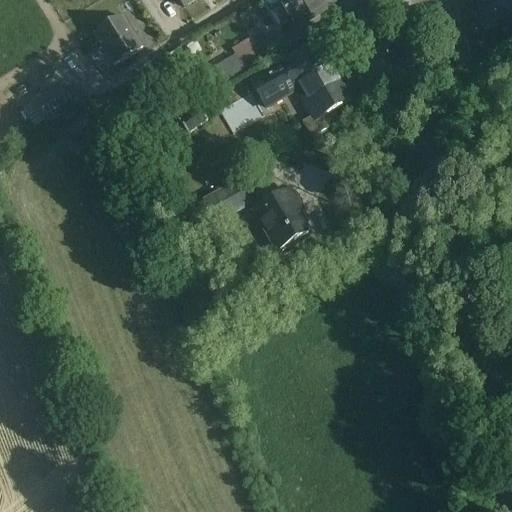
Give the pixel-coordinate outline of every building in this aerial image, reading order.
[(173,0),(181,11),(198,0),(173,0)] [(343,0),(276,0),(273,2),(293,35),(345,2),(343,0)] [(481,0),(486,24),(511,17),(511,4),(511,0),(481,0)] [(124,19),(95,37),(104,53),(96,58),(105,72),(113,67),(115,69),(144,51),(124,19)] [(249,41),(228,54),(240,74),(261,61),(249,41)] [(465,42),(450,46),(454,63),(469,60),(465,42)] [(318,50),(247,91),(260,114),(293,95),(308,122),(324,113),(346,100),(318,50)] [(154,91),(147,81),(133,91),(139,101),(154,91)] [(60,90),(36,105),(47,122),(71,107),(60,90)] [(308,122),(298,128),(307,142),(333,128),(324,113),(308,122)] [(241,183),(207,203),(215,216),(249,196),(241,183)] [(304,216),(292,195),(258,215),(281,255),(310,239),(299,219),(304,216)]
